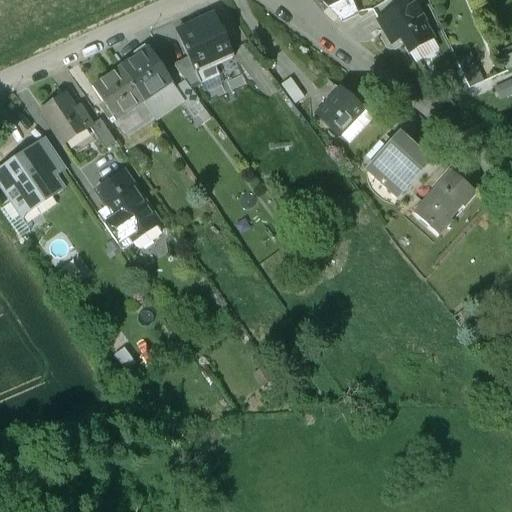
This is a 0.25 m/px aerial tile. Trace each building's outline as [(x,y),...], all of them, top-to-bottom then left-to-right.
[(356,12),(350,0),(323,0),(343,18),(356,12)] [(415,0),(404,0),(377,17),(391,39),(399,34),(410,51),(434,36),(423,19),(426,17),(415,0)] [(215,15),(176,32),(188,61),(195,76),(234,59),(215,15)] [(171,84),(148,50),(119,69),(143,103),(171,84)] [(195,76),(188,61),(174,67),(185,81),(190,89),(199,85),(195,76)] [(473,62),(461,68),(469,87),(482,81),(473,62)] [(119,69),(92,88),(105,106),(101,109),(108,120),(112,117),(115,122),(143,103),(119,69)] [(276,79),(294,105),(304,98),(285,72),(276,79)] [(190,89),(185,81),(172,90),(188,112),(195,119),(198,117),(204,124),(210,120),(204,112),(205,112),(198,102),(199,102),(190,89)] [(361,113),(338,91),(336,92),(339,95),(333,101),(330,99),(329,100),(331,103),(317,118),(315,115),(314,116),(337,138),(361,113)] [(66,97),(43,113),(63,143),(88,125),(90,125),(79,108),(75,111),(66,97)] [(91,127),(90,125),(88,125),(106,151),(116,144),(101,121),(91,127)] [(361,162),(368,169),(393,142),(386,135),(361,162)] [(368,169),(398,196),(428,164),(399,137),(393,142),(368,169)] [(46,141),(0,172),(0,187),(22,220),(37,209),(41,216),(56,206),(52,199),(65,190),(56,177),(66,170),(46,141)] [(154,221),(123,174),(96,193),(114,219),(128,239),(130,238),(135,245),(134,245),(136,248),(139,250),(143,250),(158,238),(160,235),(160,231),(153,222),(154,221)] [(451,174),(414,215),(437,236),(450,221),(448,219),(460,206),(462,208),(463,206),(458,202),(469,190),(474,195),(474,194),(451,174)] [(134,245),(135,245),(130,238),(128,239),(114,219),(104,226),(122,253),(134,245)] [(340,258),(320,273),(330,286),(350,271),(340,258)]
